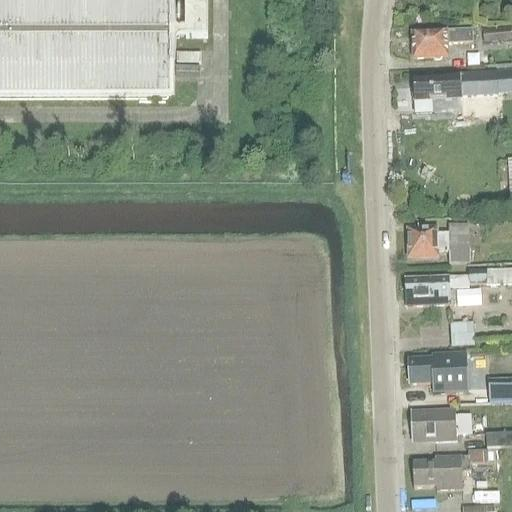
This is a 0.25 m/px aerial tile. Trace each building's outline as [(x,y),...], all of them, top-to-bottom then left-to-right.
[(184,0),(185,39),(207,40),(207,0),(184,0)] [(511,29),(482,33),(484,46),(511,42),(511,29)] [(445,34),(412,36),(413,61),(447,60),(446,47),(473,46),(472,32),(445,34)] [(477,92),(476,77),(460,78),(445,79),(445,81),(413,83),(414,105),(415,117),(432,116),(432,104),(461,102),(461,93),(477,92)] [(483,143),(434,146),(435,166),(484,163),(483,143)] [(437,232),(408,233),(409,261),(437,260),(437,255),(450,255),(450,267),(469,266),(469,226),(449,227),(449,237),(437,237),(437,232)] [(404,282),(405,301),(406,310),(451,307),(450,293),(470,292),(469,288),(511,287),(511,271),(467,272),(468,280),(448,281),(448,280),(404,282)] [(475,348),(473,324),(450,325),(451,349),(475,348)] [(432,362),(408,363),(409,388),(432,387),(432,391),(453,390),(452,357),(431,358),(432,362)] [(489,404),(511,403),(511,379),(488,381),(489,404)] [(434,418),(411,419),(412,443),(435,442),(435,445),(456,444),(456,439),(471,438),(470,418),(455,419),(455,413),(434,414),(434,418)] [(511,435),(486,437),(486,450),(511,449),(511,435)] [(436,465),(413,466),(414,490),(437,489),(437,493),(461,492),(461,474),(470,474),(469,467),(487,466),(486,454),(469,455),(469,460),(436,461),(436,465)]
